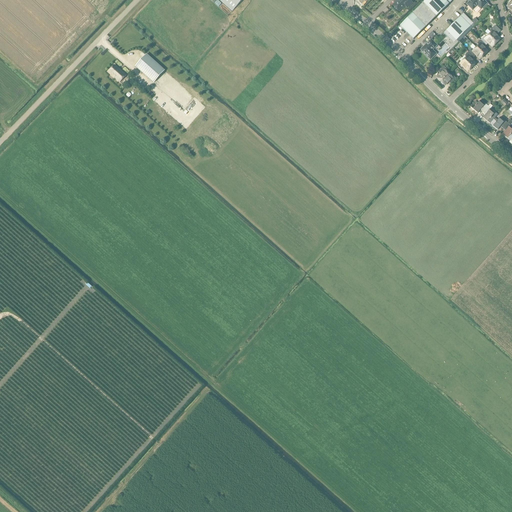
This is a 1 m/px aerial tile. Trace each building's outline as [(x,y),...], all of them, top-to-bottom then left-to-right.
[(218,0),(232,12),(242,0),(218,0)] [(393,6),(399,12),(405,6),(407,8),(412,3),(409,0),(405,0),(404,1),(403,0),(397,0),(398,1),(393,6)] [(426,0),(421,5),(414,12),(427,26),(434,19),(449,5),(444,0),(426,0)] [(471,0),(467,5),(472,10),(477,5),(481,9),(486,4),(482,0),(471,0)] [(414,12),(400,26),(413,40),(427,26),(414,12)] [(460,17),(471,27),(472,29),(479,23),(475,18),(471,22),(470,21),(463,14),(460,17)] [(456,41),(471,27),(460,17),(446,31),(453,38),(456,41)] [(489,36),(496,43),(500,39),(495,35),(500,30),(495,26),(489,32),(491,33),(489,36)] [(453,38),(446,31),(443,33),(450,40),(453,44),(449,48),(451,50),(458,43),(456,41),(453,38)] [(487,43),(492,47),(496,43),(489,36),(486,38),(484,36),(481,40),(485,45),(487,43)] [(476,48),(484,56),(488,52),(483,47),(485,45),(481,40),(477,44),(479,46),(476,48)] [(421,50),(430,60),(435,54),(432,50),(436,46),(431,41),(421,50)] [(475,55),(480,60),(484,56),(476,48),(474,50),(472,49),(468,52),(473,57),(475,55)] [(464,60),(472,68),(475,64),(471,59),(473,57),(468,52),(465,56),(466,58),(464,60)] [(135,67),(153,83),(164,71),(146,55),(135,67)] [(464,68),(467,72),(472,68),(464,60),(461,63),(460,61),(456,65),(462,70),(464,68)] [(115,77),(120,82),(126,76),(120,71),(114,66),(109,71),(115,77)] [(437,78),(441,82),(448,74),(446,72),(448,70),(444,67),(439,71),(442,73),(437,78)] [(441,82),(445,86),(450,81),(452,83),(456,79),(453,75),(451,77),(448,74),(441,82)] [(470,107),(478,113),(481,110),(483,112),(482,112),(482,113),(488,107),(491,103),(489,102),(488,103),(487,103),(486,105),(485,105),(481,100),(478,103),(475,101),(470,107)] [(168,103),(164,107),(167,111),(172,107),(168,103)] [(491,109),(488,107),(482,113),(483,113),(484,116),(483,118),(490,124),(495,119),(495,118),(497,115),(491,109)] [(490,124),(497,130),(500,127),(503,129),(508,123),(505,121),(500,117),(497,121),(495,119),(490,124)] [(503,135),(510,141),(511,138),(511,133),(511,132),(511,127),(510,126),(511,123),(511,121),(511,120),(503,129),(506,131),(503,135)]
